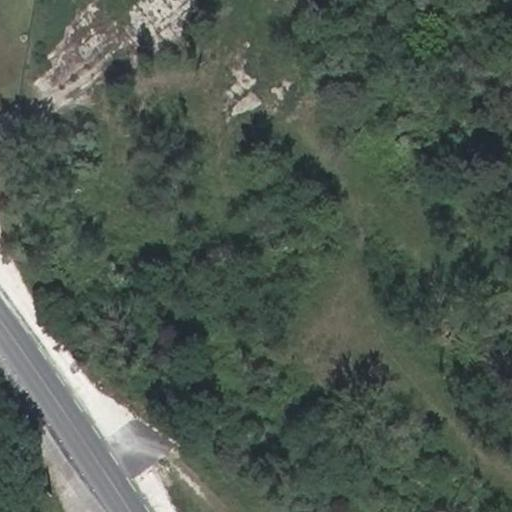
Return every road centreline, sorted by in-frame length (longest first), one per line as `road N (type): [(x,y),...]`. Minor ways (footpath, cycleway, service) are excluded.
road 1 (tertiary): [(136,511),(0,316)]
road 2 (track): [(78,511),(70,492),(104,460),(155,441),(224,511)]
